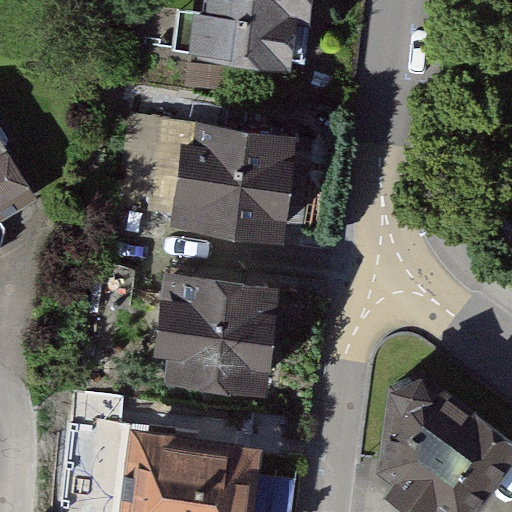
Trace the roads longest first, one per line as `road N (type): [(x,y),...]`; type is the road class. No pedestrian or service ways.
road 1 (residential): [(403,0),(382,161),(390,273)]
road 2 (residential): [(390,273),(349,347),(328,511)]
road 3 (residential): [(390,273),(511,354)]
road 4 (residential): [(11,511),(16,414),(0,398)]
